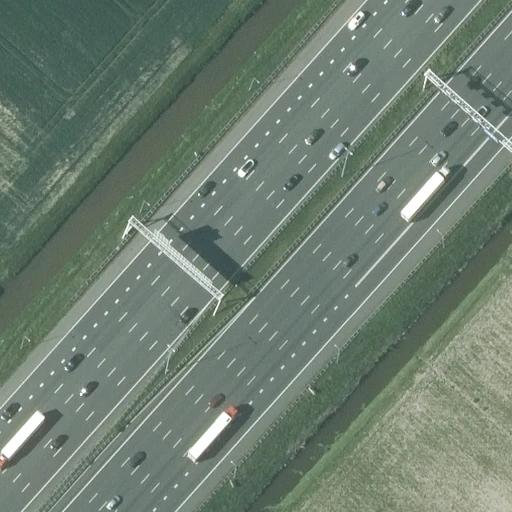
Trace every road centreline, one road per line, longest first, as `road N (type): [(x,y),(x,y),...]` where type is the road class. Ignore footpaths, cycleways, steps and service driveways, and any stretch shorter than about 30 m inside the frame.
road 1 (motorway): [(437,0),(0,487)]
road 2 (motorway): [(106,511),(511,59)]
